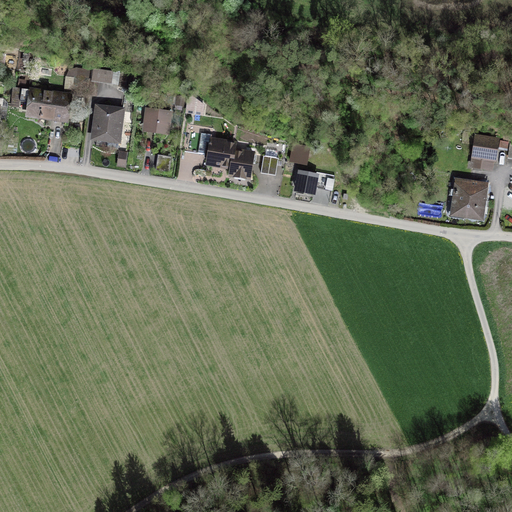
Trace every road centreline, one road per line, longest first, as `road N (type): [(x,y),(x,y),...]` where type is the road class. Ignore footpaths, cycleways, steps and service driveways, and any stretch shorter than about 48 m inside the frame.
road 1 (unclassified): [(0,167),(511,241)]
road 2 (track): [(492,415),(403,451),(327,451),(201,471),(130,511)]
road 3 (track): [(461,236),(495,369),(492,415)]
